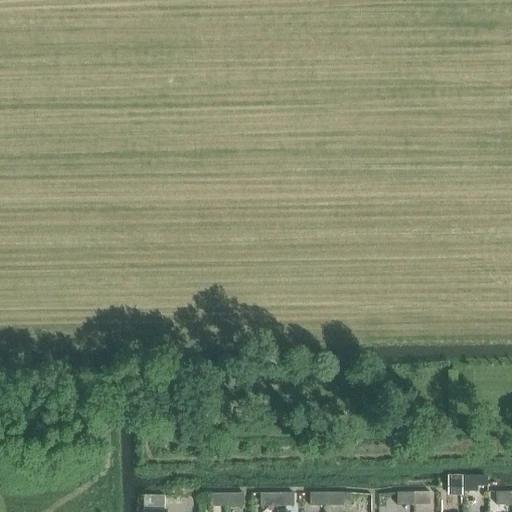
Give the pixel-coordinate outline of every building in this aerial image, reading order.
[(477,476),(464,476),(464,491),(477,491),(477,476)] [(449,480),(449,492),(462,492),(462,480),(449,480)] [(511,505),(511,491),(496,492),(496,505),(511,505)] [(351,492),(326,493),(326,506),(351,506),(351,492)] [(412,505),(412,492),(397,492),(397,505),(412,505)] [(431,492),(412,492),(412,505),(431,505),(431,492)] [(277,493),(260,493),(261,507),(277,507),(277,493)] [(294,493),(277,493),(277,507),(294,506),(294,493)] [(326,493),(310,493),(310,507),(326,506),(326,493)] [(227,507),(227,494),(210,494),(210,507),(227,507)] [(244,494),(227,494),(227,507),(244,507),(244,494)] [(144,506),(163,508),(165,508),(165,496),(145,495),(144,506)]
